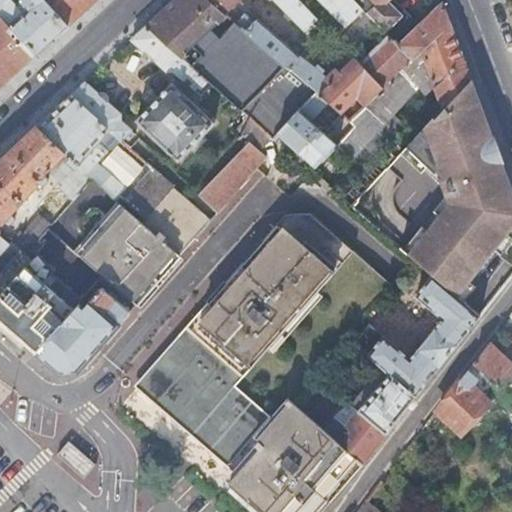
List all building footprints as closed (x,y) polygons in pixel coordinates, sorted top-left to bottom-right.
[(0,0),(0,18),(36,58),(53,42),(69,27),(43,0),(0,0)] [(43,0),(69,27),(89,8),(97,0),(43,0)] [(177,0),(150,25),(217,87),(237,105),(239,108),(252,120),(275,140),(280,133),(317,91),(215,0),(177,0)] [(215,0),(317,91),(321,95),(334,83),(263,18),(263,16),(245,0),(278,0),(307,30),(321,18),(303,0),(215,0)] [(326,0),(349,23),(365,9),(362,5),(357,0),(326,0)] [(366,0),(362,5),(365,9),(380,24),(391,36),(397,43),(401,46),(416,31),(413,27),(391,3),(394,0),(366,0)] [(412,0),(410,3),(429,16),(435,6),(426,0),(412,0)] [(444,3),(416,31),(401,46),(416,63),(452,24),(444,3)] [(365,9),(349,23),(345,27),(360,44),(380,24),(365,9)] [(0,91),(22,72),(36,58),(0,18),(0,91)] [(373,110),(357,127),(339,146),(319,168),(313,175),(352,208),(403,154),(409,148),(427,127),(420,122),(406,137),(397,147),(370,176),(367,175),(352,191),(338,179),(425,85),(434,93),(441,86),(444,109),(466,86),(473,79),(452,24),(416,63),(390,91),(373,110)] [(158,61),(170,73),(173,74),(178,74),(205,99),(217,87),(150,25),(135,40),(148,51),(148,55),(148,58),(151,61),(155,62),(158,61)] [(364,63),(390,91),(416,63),(401,46),(397,43),(391,36),(364,63)] [(344,72),(335,82),(334,83),(321,95),(329,102),(341,113),(357,96),(373,110),(390,91),(364,63),(358,58),(344,72)] [(338,68),(329,77),(335,82),(344,72),(338,68)] [(474,101),(507,189),(511,187),(511,186),(473,79),(466,86),(477,97),(474,101)] [(77,94),(117,131),(127,141),(137,131),(126,121),(125,115),(121,111),(119,108),(115,104),(114,100),(112,97),(108,95),(104,94),(90,82),(77,94)] [(142,121),(185,162),(219,125),(178,85),(142,121)] [(409,148),(446,184),(454,201),(446,212),(444,210),(409,255),(421,265),(434,276),(458,295),(510,230),(507,228),(511,221),(511,187),(507,189),(474,101),(477,97),(466,86),(444,109),(427,127),(409,148)] [(317,91),(280,133),(319,168),(339,146),(311,122),(329,102),(321,95),(317,91)] [(77,94),(42,125),(99,179),(122,201),(126,196),(132,190),(103,162),(113,150),(106,143),(117,131),(77,94)] [(239,108),(227,121),(240,133),(242,131),(252,120),(239,108)] [(242,131),(254,142),(264,152),(275,140),(252,120),(242,131)] [(0,164),(0,230),(4,234),(6,230),(4,228),(10,222),(13,224),(17,219),(15,217),(23,208),(34,217),(62,186),(78,201),(99,179),(42,125),(0,164)] [(253,145),(236,163),(253,178),(260,170),(269,160),(253,145)] [(403,154),(416,167),(420,163),(444,187),(446,194),(439,203),(442,205),(405,252),(409,255),(444,210),(446,212),(454,201),(446,184),(409,148),(403,154)] [(221,178),(239,193),(253,178),(236,163),(221,178)] [(156,167),(128,198),(150,218),(178,188),(156,167)] [(221,178),(206,194),(204,196),(222,213),(228,205),(239,193),(221,178)] [(127,206),(93,243),(150,294),(214,221),(178,188),(150,218),(146,223),(127,206)] [(292,213),(140,385),(220,454),(240,470),(230,483),(252,502),(263,511),(321,511),(365,461),(343,442),(329,430),(296,402),(291,398),(287,402),(292,407),(280,421),(238,385),(355,250),(312,213),(292,213)] [(44,216),(19,243),(26,250),(35,260),(39,256),(48,246),(43,241),(53,229),(56,226),(44,216)] [(511,221),(507,228),(510,230),(458,295),(465,301),(476,286),(474,284),(498,252),(501,255),(511,240),(511,221)] [(0,255),(13,243),(4,234),(0,230),(0,255)] [(82,255),(106,277),(138,306),(150,294),(93,243),(82,255)] [(26,250),(3,273),(14,283),(35,260),(26,250)] [(35,260),(14,283),(0,297),(0,318),(2,320),(38,353),(81,305),(83,302),(55,276),(56,273),(39,256),(35,260)] [(0,269),(0,297),(14,283),(3,273),(0,269)] [(444,318),(412,358),(401,349),(389,365),(422,391),(482,315),(465,301),(458,295),(434,276),(418,296),(444,318)] [(81,305),(38,353),(44,359),(57,371),(84,367),(132,313),(106,289),(87,310),(81,305)] [(511,309),(506,317),(510,320),(499,334),(511,343),(511,309)] [(351,344),(388,373),(360,410),(375,421),(389,433),(422,391),(389,365),(401,349),(368,322),(351,344)] [(511,365),(485,343),(470,364),(492,381),(511,401),(511,365)] [(492,381),(470,364),(435,409),(460,430),(483,401),(481,399),(492,381)] [(340,417),(329,430),(343,442),(354,428),(340,417)] [(354,428),(343,442),(365,461),(366,462),(389,433),(375,421),(363,435),(354,428)] [(72,442),(61,455),(81,473),(86,478),(97,466),(72,442)] [(373,511),(365,502),(357,511),(373,511)]
